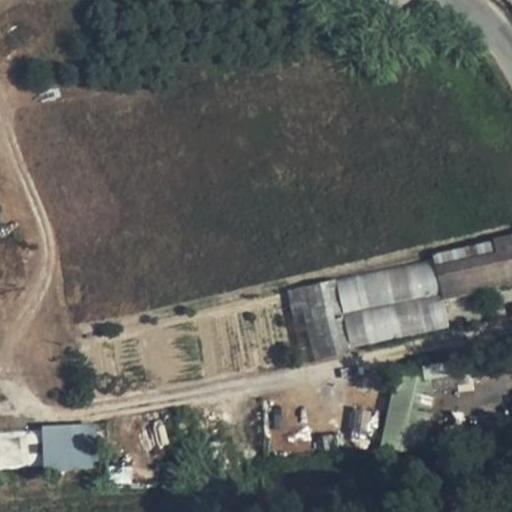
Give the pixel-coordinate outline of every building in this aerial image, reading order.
[(443,300),(511,284),(511,234),(493,239),(496,252),(435,266),(443,300)] [(433,262),(286,288),(293,328),(306,325),(312,359),(345,354),(343,346),(445,328),(433,262)] [(381,447),(419,455),(434,380),(396,373),(381,447)] [(40,425),(41,470),(96,468),(95,423),(40,425)] [(0,467),(29,467),(28,432),(0,433),(0,467)]
